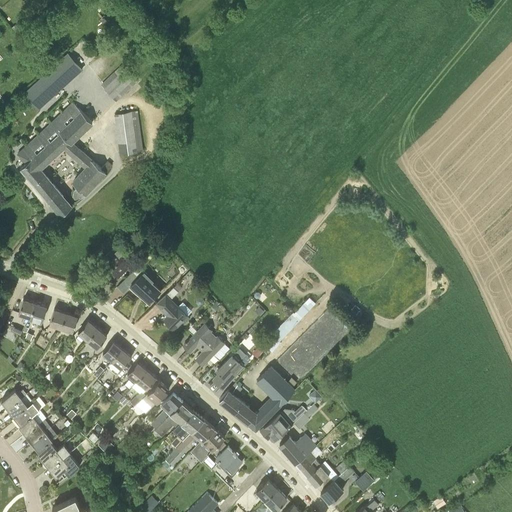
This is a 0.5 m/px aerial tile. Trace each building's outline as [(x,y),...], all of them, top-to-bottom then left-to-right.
[(20,21),(14,25),(19,32),(25,28),(20,21)] [(54,95),(46,87),(61,74),(68,82),(84,68),(68,52),(23,93),(38,109),(54,95)] [(138,81),(120,62),(101,80),(100,83),(116,101),(138,81)] [(71,143),(74,142),(94,123),(73,101),(18,152),(27,162),(21,168),(61,215),(73,204),(43,168),(70,142),(71,143)] [(139,109),(116,112),(122,154),(145,150),(139,109)] [(75,158),(85,166),(72,181),(78,186),(74,189),(73,198),(75,201),(81,197),(86,193),(87,194),(107,172),(106,172),(102,168),(92,159),(92,157),(83,149),(75,158)] [(102,168),(106,172),(113,164),(108,160),(102,168)] [(132,260),(132,259),(137,253),(134,250),(135,248),(134,247),(131,246),(123,238),(112,249),(99,262),(110,273),(109,274),(113,279),(114,278),(113,278),(122,270),(125,270),(125,267),(132,260)] [(152,282),(154,280),(139,265),(117,286),(124,292),(131,285),(148,303),(160,291),(152,282)] [(174,286),(166,294),(156,304),(168,316),(165,319),(174,329),(187,316),(171,298),(179,291),(178,290),(174,286)] [(275,337),(267,346),(273,351),(281,342),(279,340),(288,331),(287,330),(294,325),(295,325),(316,303),(310,296),(272,333),(275,337)] [(30,315),(36,301),(24,297),(19,311),(30,315)] [(42,319),(47,305),(36,301),(30,315),(42,319)] [(219,306),(214,301),(210,306),(214,311),(219,306)] [(61,326),(66,311),(54,307),(50,322),(61,326)] [(61,326),(73,330),(78,315),(66,311),(61,326)] [(88,338),(98,327),(88,319),(78,330),(88,338)] [(201,347),(214,333),(211,331),(213,330),(205,322),(197,331),(192,325),(188,329),(193,335),(184,344),(191,351),(198,344),(201,347)] [(88,338),(98,346),(107,334),(98,327),(88,338)] [(260,354),(267,346),(275,337),(272,333),(270,331),(255,349),(260,354)] [(224,343),(225,342),(218,335),(217,336),(214,333),(201,347),(204,350),(197,357),(203,364),(213,354),(219,360),(230,348),(224,343)] [(113,359),(122,348),(113,339),(103,351),(113,359)] [(113,359),(122,367),(132,356),(122,348),(113,359)] [(223,386),(244,365),(232,353),(216,369),(219,372),(214,377),(223,386)] [(17,367),(23,371),(25,368),(24,363),(21,361),(17,367)] [(137,380),(147,369),(138,361),(128,372),(137,380)] [(296,388),(293,385),(298,381),(289,373),(285,377),(272,365),(256,380),(271,395),(257,410),(237,394),(243,387),(236,381),(229,388),(229,387),(219,399),(256,428),(263,420),(280,404),(296,388)] [(137,380),(146,388),(156,377),(147,369),(137,380)] [(157,400),(158,401),(169,388),(159,379),(146,394),(142,398),(151,406),(157,400)] [(316,401),(322,395),(315,387),(309,393),(316,401)] [(8,407),(22,396),(27,392),(23,388),(18,391),(15,388),(2,399),(8,407)] [(140,400),(146,394),(142,390),(136,396),(140,399),(140,400)] [(117,391),(113,396),(118,401),(122,396),(117,391)] [(154,428),(183,400),(174,392),(162,403),(167,407),(155,419),(157,420),(154,424),(152,422),(148,426),(152,430),(154,428)] [(120,399),(124,404),(128,400),(124,395),(120,399)] [(136,396),(136,395),(130,400),(134,405),(140,399),(136,396)] [(15,415),(28,404),(22,396),(8,407),(15,415)] [(21,423),(33,414),(40,409),(33,400),(28,404),(15,415),(21,423)] [(181,420),(193,408),(183,400),(154,428),(159,432),(161,434),(173,422),(175,423),(179,419),(181,420)] [(298,417),(304,412),(307,409),(303,405),(294,412),(298,417)] [(66,414),(71,418),(76,413),(72,408),(66,414)] [(204,418),(193,408),(181,420),(187,426),(178,434),(183,438),(204,418)] [(285,409),(282,413),(280,411),(261,428),(268,436),(270,433),(275,439),(292,424),(291,423),(294,421),(298,417),(294,412),(292,411),(285,409)] [(298,417),(294,421),(299,427),(309,418),(304,412),(298,417)] [(26,433),(40,422),(33,414),(21,423),(20,424),(26,433)] [(203,439),(215,427),(204,418),(183,438),(176,445),(180,450),(196,433),(203,439)] [(32,441),(46,430),(40,422),(26,433),(32,441)] [(202,460),(211,451),(225,436),(215,427),(203,439),(191,450),(202,460)] [(39,449),(50,440),(52,438),(46,430),(32,441),(39,449)] [(176,445),(183,438),(178,434),(171,441),(176,445)] [(296,463),(310,450),(316,444),(310,437),(305,442),(301,437),(294,442),(289,436),(280,444),(296,463)] [(99,444),(107,451),(114,445),(105,437),(99,444)] [(44,458),(57,448),(50,440),(39,449),(37,450),(44,458)] [(222,440),(217,446),(222,451),(227,445),(222,440)] [(50,467),(70,451),(64,443),(57,448),(44,458),(50,467)] [(228,444),(218,455),(217,456),(216,458),(219,461),(223,465),(224,464),(232,472),(243,460),(235,453),(236,452),(235,451),(228,444)] [(317,457),(310,450),(296,463),(308,475),(321,464),(316,458),(317,457)] [(80,466),(69,452),(70,451),(50,467),(57,475),(60,472),(65,478),(80,466)] [(217,456),(211,451),(202,460),(212,468),(216,464),(219,461),(216,458),(217,456)] [(170,463),(176,457),(171,453),(166,459),(170,463)] [(347,463),(344,460),(344,459),(336,466),(341,472),(349,465),(347,463)] [(321,490),(338,475),(333,470),(325,460),(321,464),(308,475),(316,485),(321,490)] [(339,484),(344,480),(354,471),(349,465),(341,472),(338,475),(321,490),(329,500),(337,494),(344,489),(339,484)] [(364,490),(374,480),(366,470),(355,480),(364,490)] [(265,498),(277,486),(268,477),(256,489),(265,498)] [(125,484),(121,487),(125,493),(129,489),(125,484)] [(275,508),(287,497),(277,486),(265,498),(275,508)] [(217,511),(213,508),(218,503),(206,491),(187,510),(189,511),(217,511)] [(79,511),(76,505),(80,504),(76,495),(52,506),(55,511),(79,511)] [(433,500),(437,507),(446,502),(441,495),(433,500)] [(370,511),(369,510),(378,503),(374,498),(360,510),(357,511),(370,511)] [(140,506),(145,511),(149,511),(154,507),(147,500),(140,506)] [(301,511),(293,503),(283,511),(301,511)]
